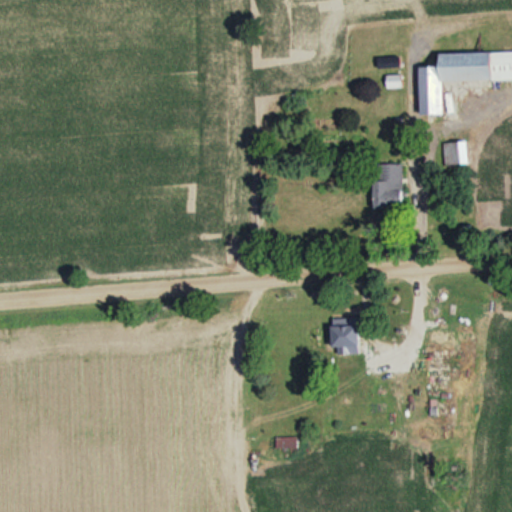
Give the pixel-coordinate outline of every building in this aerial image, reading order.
[(421,66),(421,114),(444,114),(443,80),(511,79),(511,51),(441,52),(441,66),(421,66)] [(446,164),(468,164),(468,142),(446,142),(446,164)] [(404,163),(388,163),(388,180),(381,180),(381,201),(404,201),(404,163)] [(331,347),(345,347),(345,352),(359,352),(359,324),(331,324),(331,347)] [(298,437),(278,437),(278,446),(298,446),(298,437)]
